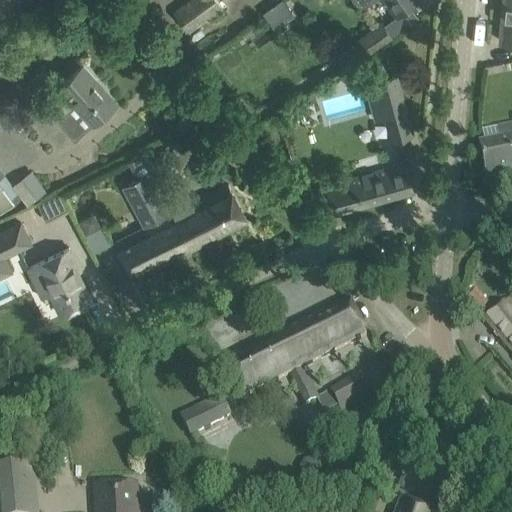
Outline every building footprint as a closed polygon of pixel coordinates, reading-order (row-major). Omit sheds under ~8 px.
[(189,0),(174,11),(188,31),(222,6),(217,0),(189,0)] [(277,0),(267,8),(275,20),(288,11),(286,8),(289,5),(285,0),(277,0)] [(356,0),(362,8),(373,0),(386,0),(396,14),(410,4),(416,0),(356,0)] [(511,0),(503,0),(499,40),(509,41),(511,41),(511,0)] [(351,43),(336,53),(345,66),(360,56),(367,51),(368,52),(392,36),(384,23),(383,22),(358,38),(351,43)] [(62,86),(44,103),(45,104),(57,117),(73,136),(79,131),(92,119),(94,121),(98,117),(113,104),(94,82),(97,80),(83,64),(73,74),(68,78),(61,84),(62,86)] [(376,81),(392,139),(413,133),(397,75),(376,81)] [(35,93),(17,109),(28,122),(39,113),(37,111),(45,104),(44,103),(35,93)] [(511,126),(499,129),(501,141),(479,145),(486,180),(511,174),(511,126)] [(135,179),(131,181),(123,185),(144,226),(115,240),(133,276),(190,247),(171,211),(170,212),(149,172),(147,173),(140,159),(129,165),(135,179)] [(325,185),(334,213),(415,190),(407,162),(325,185)] [(190,247),(247,219),(229,184),(171,211),(190,247)] [(0,231),(0,253),(1,253),(3,256),(31,243),(21,222),(0,231)] [(87,227),(92,245),(107,241),(101,223),(87,227)] [(42,297),(51,293),(61,314),(91,299),(77,270),(80,269),(69,247),(27,267),(42,297)] [(489,307),(477,292),(468,300),(480,315),(489,307)] [(511,300),(510,299),(484,322),(511,354),(511,300)] [(348,301),(225,362),(243,399),(290,376),(303,369),(366,338),(348,301)] [(372,397),(360,376),(330,392),(342,413),(372,397)] [(181,418),(191,437),(230,417),(220,398),(181,418)] [(0,467),(0,502),(1,511),(29,511),(25,466),(0,467)] [(137,511),(136,485),(95,487),(96,511),(137,511)] [(428,511),(401,501),(396,511),(428,511)]
